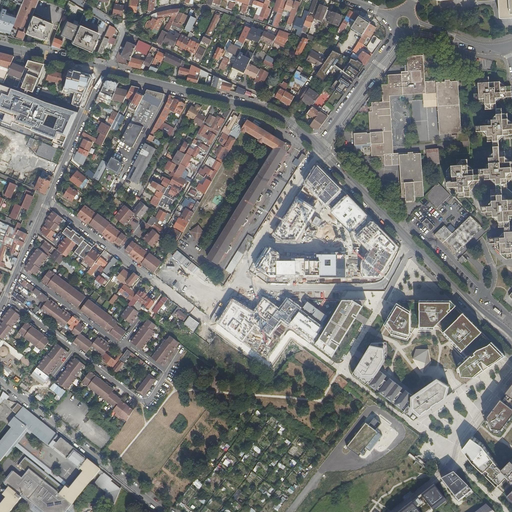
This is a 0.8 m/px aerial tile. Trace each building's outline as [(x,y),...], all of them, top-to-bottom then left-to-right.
[(15,18),(8,36),(22,39),(25,32),(32,15),(38,0),(22,0),(16,16),(15,18)] [(122,5),(120,5),(118,5),(119,1),(121,2),(122,0),(115,0),(113,14),(122,16),(124,6),(122,5)] [(135,0),(130,0),(129,11),(137,12),(139,1),(136,0),(135,0)] [(236,0),(237,0),(245,3),(242,11),(245,13),(248,5),(249,5),(250,0),(236,0)] [(264,4),(253,0),(250,0),(249,5),(248,5),(259,8),(256,15),(257,15),(259,16),(264,4)] [(264,18),(267,19),(270,11),(267,10),(269,4),(270,0),(265,0),(264,3),(265,3),(259,16),(264,18)] [(288,1),(286,0),(276,0),(273,11),(277,13),(275,17),(271,16),(268,24),(278,28),(279,25),(283,14),(288,1)] [(283,14),(290,17),(296,0),(295,0),(288,0),(288,1),(283,14)] [(292,25),(300,2),(296,0),(290,17),(286,27),(285,30),(287,31),(289,24),(292,25)] [(317,1),(315,0),(313,0),(308,14),(307,16),(300,37),(302,38),(307,39),(308,36),(308,35),(305,34),(308,27),(311,28),(313,22),(315,18),(309,16),(310,12),(312,13),(317,1)] [(511,0),(438,0),(442,0),(500,0),(501,18),(511,17),(511,0)] [(315,18),(322,21),(323,20),(327,10),(328,8),(324,6),(323,7),(319,6),(315,18)] [(185,30),(191,17),(188,16),(184,13),(185,11),(182,10),(183,8),(180,9),(174,20),(174,21),(173,23),(172,24),(178,26),(182,28),(185,30)] [(0,34),(8,36),(15,18),(6,15),(7,13),(8,11),(2,9),(1,12),(0,14),(0,34)] [(171,25),(171,24),(172,23),(173,23),(174,21),(174,20),(180,9),(171,10),(158,13),(159,18),(159,19),(165,17),(173,16),(169,24),(168,23),(165,29),(168,31),(167,32),(164,31),(161,34),(157,42),(162,44),(164,42),(168,33),(172,25),(171,25)] [(342,15),(327,10),(323,20),(338,26),(342,15)] [(358,15),(349,10),(339,29),(343,31),(348,22),(349,22),(351,20),(353,21),(354,22),(355,21),(358,15)] [(220,14),(217,12),(213,21),(212,21),(208,31),(212,33),(216,23),(220,16),(219,16),(220,14)] [(295,30),(293,34),(294,34),(300,37),(307,16),(308,14),(305,13),(302,20),(297,18),(292,29),(295,30)] [(290,17),(283,14),(279,25),(286,27),(290,17)] [(52,23),(32,15),(25,32),(41,39),(41,38),(45,40),(52,23)] [(197,28),(193,26),(196,18),(191,16),(191,17),(185,30),(191,33),(194,34),(197,28)] [(370,23),(359,16),(352,28),(363,35),(370,23)] [(150,25),(155,27),(159,30),(163,23),(158,20),(154,18),(152,21),(150,25)] [(152,21),(150,20),(148,21),(146,25),(154,29),(155,27),(150,25),(152,21)] [(62,33),(65,34),(70,23),(67,21),(62,33)] [(65,34),(73,38),(78,26),(70,23),(65,34)] [(376,27),(370,23),(363,35),(359,42),(363,44),(368,37),(368,36),(370,38),(376,27)] [(98,52),(101,53),(105,45),(105,46),(107,42),(113,45),(116,39),(112,37),(113,34),(115,34),(116,31),(114,28),(109,25),(98,52)] [(99,34),(79,26),(78,26),(73,38),(73,40),(72,42),(92,50),(99,34)] [(234,46),(230,44),(229,47),(227,51),(238,56),(240,52),(246,39),(251,29),(246,27),(239,42),(237,41),(234,46)] [(258,30),(252,27),(251,29),(246,39),(252,42),(253,40),(259,43),(259,42),(264,31),(259,28),(258,30)] [(276,37),(264,31),(259,42),(271,47),(276,37)] [(290,35),(279,31),(276,40),(280,41),(278,45),(281,46),(281,45),(284,46),(286,43),(287,40),(290,35)] [(54,38),(62,41),(64,36),(65,34),(62,33),(60,38),(55,36),(54,38)] [(180,35),(176,33),(175,36),(168,33),(164,42),(171,45),(171,44),(175,45),(180,35)] [(179,48),(185,51),(186,49),(191,40),(182,35),(177,44),(180,46),(179,48)] [(204,46),(206,43),(210,45),(210,44),(212,40),(204,36),(200,44),(204,46)] [(62,41),(54,38),(51,46),(59,48),(62,41)] [(301,53),(308,40),(307,39),(302,38),(302,39),(303,39),(297,50),(298,51),(296,54),(298,55),(300,52),(301,53)] [(134,52),(146,57),(150,49),(147,48),(149,45),(139,40),(137,46),(134,52)] [(186,49),(195,54),(200,44),(191,40),(186,49)] [(122,56),(131,60),(132,58),(134,52),(137,46),(128,42),(122,56)] [(362,49),(364,45),(363,44),(359,42),(356,45),(353,51),(356,53),(360,47),(362,49)] [(145,61),(144,63),(145,64),(147,65),(150,66),(154,58),(150,56),(153,51),(157,53),(159,50),(153,46),(151,49),(145,61)] [(200,47),(195,57),(201,59),(206,50),(200,47)] [(222,57),(225,51),(218,48),(217,51),(214,58),(218,60),(216,64),(220,65),(224,58),(222,57)] [(156,56),(163,60),(166,53),(159,50),(157,53),(156,56)] [(230,60),(235,63),(238,56),(227,51),(224,58),(220,65),(219,68),(225,70),(230,60)] [(232,68),(245,73),(249,64),(254,54),(248,51),(246,55),(240,52),(238,56),(235,63),(232,68)] [(337,52),(334,51),(326,62),(321,69),(316,76),(324,81),(328,75),(326,74),(337,58),(339,60),(342,55),(337,52)] [(363,64),(365,65),(366,65),(372,56),(363,51),(362,52),(361,54),(360,53),(358,56),(353,53),(351,57),(355,60),(357,61),(357,60),(363,64)] [(132,58),(144,61),(146,57),(134,52),(132,58)] [(12,63),(14,57),(9,56),(0,53),(0,65),(6,67),(10,68),(12,63)] [(176,59),(177,58),(166,53),(163,60),(173,64),(175,58),(176,59)] [(306,61),(321,69),(326,62),(311,53),(306,61)] [(423,196),(421,156),(421,153),(413,153),(413,152),(408,152),(408,155),(399,155),(399,153),(391,153),(389,104),(389,95),(437,92),(439,134),(461,133),(458,81),(450,82),(450,80),(445,80),(445,82),(435,82),(435,81),(425,81),(423,56),(407,56),(408,74),(388,75),(388,84),(381,84),(382,102),(371,102),(372,111),(368,111),(369,133),(366,133),(366,132),(351,133),(352,149),(358,149),(358,147),(361,147),(368,146),(368,156),(380,156),(382,156),(383,166),(397,166),(397,167),(400,167),(401,197),(402,197),(403,201),(414,201),(414,197),(423,196)] [(144,61),(132,58),(131,60),(128,65),(141,69),(144,63),(145,61),(144,61)] [(344,71),(335,64),(339,60),(337,58),(326,74),(328,75),(333,68),(342,74),(353,82),(354,81),(355,79),(353,77),(344,71)] [(350,61),(344,71),(353,77),(363,64),(357,60),(357,61),(355,60),(351,58),(350,61)] [(158,60),(155,59),(149,71),(157,72),(158,69),(154,68),(158,60)] [(174,68),(172,76),(178,78),(182,61),(178,59),(176,68),(174,68)] [(45,65),(28,60),(25,67),(29,68),(22,88),(26,89),(25,93),(20,91),(0,85),(0,111),(7,114),(3,123),(12,127),(13,123),(55,139),(54,142),(64,146),(78,112),(28,94),(29,90),(34,92),(45,65)] [(263,63),(273,68),(275,65),(272,64),(268,62),(265,60),(263,63)] [(183,68),(184,62),(182,61),(178,78),(182,79),(183,74),(189,75),(190,69),(189,68),(188,69),(183,68)] [(17,78),(14,86),(18,87),(20,80),(25,67),(12,63),(10,68),(8,73),(15,76),(14,77),(17,78)] [(165,66),(161,64),(158,69),(157,72),(161,74),(165,66)] [(256,67),(249,64),(245,73),(256,79),(260,70),(256,68),(256,67)] [(8,73),(10,68),(6,67),(0,65),(0,81),(1,82),(2,82),(4,83),(8,73)] [(198,83),(200,73),(201,70),(191,65),(191,67),(190,69),(189,75),(187,80),(198,83)] [(265,71),(260,69),(260,70),(256,79),(253,84),(260,88),(267,75),(264,73),(265,71)] [(297,70),(297,71),(308,77),(307,81),(310,76),(298,69),(297,70)] [(91,75),(70,70),(68,80),(63,102),(81,107),(93,79),(92,77),(91,75)] [(57,82),(60,73),(56,72),(54,72),(50,71),(47,79),(50,80),(49,83),(53,84),(54,81),(57,82)] [(289,85),(288,87),(292,89),(295,83),(302,88),(307,81),(308,77),(297,71),(295,73),(289,85)] [(332,87),(342,94),(347,87),(348,88),(353,82),(342,74),(332,87)] [(486,109),(497,108),(497,97),(511,97),(510,87),(500,87),(500,81),(489,82),(489,77),(484,77),(484,82),(479,82),(479,94),(473,94),(474,99),(485,98),(486,109)] [(230,91),(233,84),(220,78),(217,88),(230,91)] [(108,89),(109,90),(110,90),(110,89),(115,91),(117,88),(119,82),(109,80),(105,81),(101,92),(105,94),(107,90),(108,88),(109,88),(108,89)] [(276,97),(281,100),(285,91),(286,91),(288,87),(289,85),(284,82),(282,85),(281,84),(280,85),(279,86),(279,87),(278,88),(280,89),(276,97)] [(127,97),(133,100),(137,92),(140,88),(132,86),(128,93),(127,97)] [(300,98),(312,106),(317,100),(318,99),(320,96),(308,87),(300,98)] [(112,99),(123,104),(127,97),(128,93),(117,88),(115,91),(114,94),(113,97),(112,99)] [(55,93),(43,89),(41,94),(52,98),(53,98),(55,93)] [(151,120),(152,120),(163,100),(164,94),(147,90),(144,96),(135,113),(130,123),(146,127),(151,120)] [(280,100),(290,105),(295,96),(286,91),(285,91),(281,100),(280,100)] [(101,92),(96,102),(108,108),(112,99),(113,97),(107,95),(105,94),(101,92)] [(144,96),(137,92),(133,100),(128,110),(135,113),(144,96)] [(173,111),(175,112),(180,114),(185,105),(174,99),(175,96),(169,95),(168,101),(154,127),(158,129),(170,135),(174,129),(163,123),(171,109),(173,111)] [(198,113),(200,111),(195,108),(191,106),(186,115),(195,120),(198,113)] [(320,112),(317,110),(312,106),(307,114),(315,119),(320,112)] [(109,122),(107,125),(111,127),(118,113),(113,110),(113,111),(106,108),(104,110),(112,114),(111,117),(108,122),(109,122)] [(487,211),(487,213),(487,216),(493,216),(493,217),(497,221),(498,221),(499,227),(504,227),(504,232),(503,233),(500,237),(500,238),(489,238),(489,243),(495,243),(495,249),(500,253),(501,253),(506,258),(511,257),(511,227),(509,227),(509,215),(511,214),(511,192),(507,188),(506,188),(506,183),(507,183),(511,179),(511,178),(511,161),(505,162),(505,156),(510,156),(509,151),(499,152),(498,135),(511,134),(511,123),(508,123),(508,113),(502,113),(502,108),(497,108),(497,119),(481,120),(481,126),(477,126),(477,131),(487,131),(487,142),(493,142),(494,158),(489,158),(489,169),(479,169),(479,174),(485,174),(485,179),(491,179),(495,184),(496,184),(496,189),(491,189),(491,200),(491,201),(486,205),(486,206),(481,206),(481,211),(487,211)] [(126,114),(120,110),(118,113),(111,127),(114,129),(111,134),(115,136),(126,114)] [(325,115),(320,111),(320,112),(315,119),(314,120),(310,126),(312,129),(313,129),(320,129),(328,117),(325,115)] [(206,118),(198,113),(195,120),(194,120),(198,122),(202,124),(203,124),(204,121),(206,118)] [(224,147),(229,151),(231,148),(241,130),(242,128),(241,128),(245,121),(246,122),(249,115),(240,113),(238,117),(239,118),(235,124),(240,127),(237,131),(232,128),(231,131),(230,130),(238,117),(234,115),(227,128),(224,127),(221,132),(231,137),(230,138),(223,134),(222,136),(221,135),(219,138),(220,139),(219,142),(222,144),(225,146),(224,147)] [(221,118),(220,118),(218,117),(213,126),(212,125),(216,118),(210,115),(206,122),(204,121),(203,124),(211,128),(210,130),(218,134),(220,129),(217,127),(217,125),(220,126),(224,120),(221,118)] [(105,124),(99,120),(97,123),(101,125),(98,132),(101,133),(106,136),(111,127),(107,125),(106,124),(105,124)] [(228,248),(229,246),(242,225),(244,226),(246,223),(244,222),(246,219),(257,200),(259,202),(261,198),(259,197),(261,194),(275,170),(277,171),(279,168),(277,167),(279,164),(287,151),(289,151),(292,145),(287,142),(285,143),(247,120),(246,122),(242,128),(241,130),(245,132),(246,131),(260,139),(259,141),(263,143),(264,142),(275,148),(208,258),(218,264),(225,252),(227,253),(229,250),(228,248)] [(144,134),(147,128),(146,127),(130,123),(121,141),(133,147),(137,139),(136,138),(136,137),(138,138),(141,132),(144,134)] [(204,140),(206,138),(201,136),(202,134),(206,127),(203,125),(196,136),(204,141),(204,140)] [(153,140),(158,129),(154,127),(147,140),(163,149),(166,144),(161,142),(160,144),(153,140)] [(94,138),(83,132),(82,136),(92,141),(94,138)] [(210,140),(208,143),(207,145),(209,146),(212,141),(216,134),(211,132),(208,136),(207,139),(210,140)] [(101,133),(96,143),(102,146),(106,136),(101,133)] [(83,143),(82,145),(80,148),(89,152),(93,143),(85,139),(83,143)] [(196,141),(194,144),(206,151),(208,147),(201,144),(199,142),(197,141),(196,141)] [(37,154),(53,161),(58,149),(42,142),(37,154)] [(186,149),(187,148),(188,145),(189,146),(190,144),(185,142),(180,151),(186,154),(187,153),(188,150),(186,149)] [(156,149),(145,144),(127,177),(126,178),(137,184),(156,149)] [(200,149),(191,144),(191,145),(189,149),(188,150),(187,153),(192,156),(202,161),(204,157),(198,154),(200,149)] [(218,150),(217,153),(215,155),(224,160),(229,151),(220,146),(218,150)] [(438,147),(426,148),(427,163),(439,162),(439,155),(438,147)] [(87,156),(89,152),(80,148),(78,152),(87,156)] [(233,149),(231,148),(229,151),(224,160),(223,162),(212,182),(200,203),(188,223),(187,226),(183,232),(175,246),(177,248),(233,149)] [(175,159),(173,162),(177,164),(180,166),(181,163),(186,154),(180,151),(179,150),(174,159),(175,159)] [(83,165),(87,156),(78,152),(77,151),(74,160),(78,163),(83,165)] [(181,163),(186,166),(191,157),(192,158),(192,156),(187,153),(186,154),(181,163)] [(293,164),(298,167),(300,164),(305,155),(302,153),(300,157),(299,157),(298,159),(297,158),(293,164)] [(109,192),(125,162),(113,155),(108,163),(98,184),(109,192)] [(206,167),(203,171),(200,169),(197,174),(204,177),(207,172),(211,174),(208,179),(212,182),(223,162),(217,158),(215,161),(208,158),(205,164),(210,167),(209,169),(206,167)] [(108,163),(102,160),(92,179),(98,184),(108,163)] [(479,174),(476,174),(474,174),(473,170),(467,170),(467,160),(456,160),(456,166),(451,166),(446,170),(446,176),(453,176),(453,182),(452,182),(452,180),(448,180),(449,182),(447,182),(448,187),(459,187),(459,197),(470,197),(469,192),(470,192),(479,180),(479,174)] [(172,163),(169,161),(165,168),(172,172),(170,176),(173,177),(175,174),(177,169),(175,168),(175,166),(178,168),(180,166),(177,164),(176,165),(172,163)] [(27,175),(30,168),(16,162),(13,169),(27,175)] [(183,172),(184,171),(186,167),(186,166),(181,163),(180,166),(178,168),(177,169),(175,174),(190,182),(191,180),(182,175),(183,172)] [(37,186),(35,189),(36,190),(46,194),(53,177),(46,174),(47,172),(43,171),(37,186)] [(90,182),(78,171),(71,180),(83,190),(90,182)] [(170,178),(172,180),(173,178),(164,173),(159,184),(165,187),(170,178)] [(186,181),(175,175),(170,183),(181,189),(186,181)] [(157,192),(155,196),(159,198),(161,199),(163,195),(167,188),(165,187),(159,184),(153,181),(151,186),(161,191),(160,193),(157,192)] [(11,198),(16,185),(9,182),(4,195),(11,198)] [(423,196),(424,197),(438,183),(437,182),(423,196)] [(438,183),(424,197),(428,202),(427,203),(429,206),(432,203),(436,207),(449,194),(438,183)] [(178,189),(169,184),(167,188),(163,195),(169,197),(171,194),(174,196),(178,189)] [(78,192),(70,187),(64,196),(72,201),(74,199),(75,199),(77,199),(78,197),(78,195),(76,195),(78,192)] [(192,189),(189,194),(194,197),(197,192),(192,189)] [(11,217),(18,220),(23,207),(28,209),(33,197),(30,195),(32,192),(26,190),(25,193),(26,194),(21,206),(16,204),(11,217)] [(155,205),(159,198),(155,196),(154,196),(153,195),(153,196),(154,197),(151,203),(155,205)] [(169,197),(163,195),(161,199),(158,204),(164,208),(165,207),(166,208),(167,205),(170,207),(174,200),(173,200),(169,197)] [(184,220),(188,223),(200,203),(197,201),(196,203),(190,198),(188,201),(186,199),(182,205),(186,208),(182,214),(177,210),(174,214),(181,218),(181,217),(184,219),(184,220)] [(355,199),(348,209),(353,212),(360,203),(355,199)] [(133,211),(138,216),(141,218),(149,209),(141,202),(133,211)] [(92,210),(86,205),(78,215),(80,217),(81,218),(80,219),(83,221),(92,210)] [(133,217),(135,214),(124,205),(119,211),(131,221),(134,218),(133,217)] [(92,210),(83,221),(86,224),(87,222),(88,223),(90,225),(98,215),(92,210)] [(170,216),(161,210),(158,215),(157,218),(164,222),(165,219),(168,221),(170,216)] [(41,232),(53,241),(55,239),(52,237),(56,232),(54,231),(64,219),(53,211),(50,214),(49,213),(47,216),(48,218),(46,221),(47,222),(46,223),(43,228),(44,229),(43,230),(41,232)] [(129,224),(131,221),(119,211),(114,217),(125,226),(128,223),(129,224)] [(95,231),(105,219),(98,214),(98,215),(90,225),(93,227),(92,228),(95,231)] [(321,225),(327,217),(324,215),(318,223),(321,225)] [(367,233),(374,237),(383,223),(369,215),(353,242),(359,246),(367,233)] [(443,224),(433,234),(454,255),(482,227),(470,215),(452,232),(443,224)] [(149,220),(157,225),(159,220),(152,216),(149,220)] [(426,217),(422,221),(430,230),(434,225),(426,217)] [(100,232),(103,234),(110,224),(111,223),(105,219),(95,231),(99,233),(100,232)] [(188,223),(184,220),(183,220),(182,221),(179,219),(174,227),(182,231),(185,225),(187,226),(188,223)] [(167,230),(166,230),(160,226),(160,225),(158,224),(160,220),(159,220),(157,225),(149,220),(147,224),(152,228),(154,229),(162,236),(163,235),(165,237),(167,235),(173,240),(175,241),(181,233),(179,232),(177,234),(174,232),(171,236),(168,233),(170,229),(168,228),(167,230)] [(2,222),(0,227),(0,247),(1,248),(4,242),(10,226),(2,222)] [(105,238),(108,240),(117,229),(110,224),(103,234),(105,236),(106,236),(105,238)] [(301,275),(327,231),(316,224),(311,232),(300,226),(281,257),(282,257),(274,270),(292,280),(296,273),(301,275)] [(8,244),(12,245),(13,243),(15,238),(19,230),(10,226),(4,242),(8,244)] [(204,233),(198,226),(191,232),(197,239),(204,233)] [(65,230),(63,233),(67,236),(68,237),(69,237),(71,234),(70,232),(72,230),(68,227),(66,230),(65,230)] [(117,242),(123,234),(117,229),(108,240),(111,243),(112,241),(113,242),(115,244),(116,243),(117,242)] [(163,236),(154,229),(150,233),(149,232),(148,233),(159,242),(163,236)] [(15,238),(19,240),(20,237),(23,239),(23,240),(25,241),(28,234),(19,230),(15,238)] [(159,242),(148,233),(146,235),(145,234),(142,237),(154,247),(159,242)] [(123,245),(128,239),(126,238),(127,236),(123,234),(117,242),(121,246),(122,245),(123,245)] [(226,271),(231,274),(235,269),(254,238),(248,235),(226,271)] [(64,239),(59,246),(60,247),(60,248),(58,250),(66,256),(66,257),(76,243),(69,237),(68,237),(66,239),(65,240),(64,239)] [(19,240),(15,238),(13,243),(20,246),(23,247),(25,242),(19,240)] [(62,261),(63,260),(66,256),(58,250),(57,250),(53,256),(48,252),(52,246),(45,241),(42,245),(40,243),(40,244),(37,247),(38,248),(49,257),(72,274),(74,271),(62,261)] [(126,249),(131,253),(137,244),(132,241),(126,249)] [(8,244),(4,242),(1,248),(0,251),(0,265),(3,267),(4,263),(1,262),(8,244)] [(15,248),(17,245),(13,244),(9,255),(12,256),(14,251),(16,251),(17,249),(15,248)] [(135,260),(143,249),(137,244),(131,253),(129,254),(131,256),(133,257),(132,258),(135,260)] [(390,262),(395,255),(383,246),(378,252),(390,262)] [(49,257),(38,248),(36,251),(35,250),(30,256),(32,257),(27,263),(28,264),(26,267),(27,268),(25,270),(32,275),(33,273),(37,275),(41,269),(40,268),(49,257)] [(92,267),(101,255),(98,252),(93,248),(83,260),(92,267)] [(142,264),(149,254),(143,249),(135,260),(138,263),(139,262),(140,262),(142,264)] [(144,267),(147,270),(156,258),(150,253),(149,254),(142,264),(145,266),(144,267)] [(340,263),(348,268),(354,258),(346,253),(340,263)] [(330,270),(333,259),(322,255),(319,267),(315,266),(314,271),(323,274),(325,268),(330,270)] [(118,260),(114,257),(104,270),(103,271),(107,274),(118,260)] [(102,264),(103,265),(105,266),(107,263),(100,258),(96,263),(100,266),(101,265),(102,264)] [(151,271),(154,273),(162,262),(156,258),(147,270),(150,272),(151,271)] [(62,261),(74,271),(76,269),(71,266),(63,260),(62,261)] [(167,265),(160,273),(163,275),(169,267),(167,265)] [(95,274),(99,276),(100,275),(100,274),(103,271),(104,270),(101,267),(95,274)] [(117,278),(125,284),(126,282),(131,276),(124,270),(117,278)] [(86,298),(50,271),(42,281),(46,283),(45,285),(50,289),(51,288),(57,292),(56,294),(62,298),(63,297),(69,302),(69,303),(74,307),(75,306),(78,308),(86,298)] [(140,277),(134,273),(131,276),(126,282),(131,286),(136,279),(137,281),(140,277)] [(107,281),(100,275),(99,276),(97,279),(96,280),(105,286),(110,280),(109,279),(108,280),(107,281)] [(37,297),(45,304),(48,300),(49,298),(21,277),(19,281),(22,283),(21,284),(25,287),(26,286),(30,290),(29,292),(32,294),(33,292),(38,296),(37,297)] [(130,289),(124,285),(122,288),(133,296),(134,297),(137,294),(135,293),(132,290),(133,289),(131,288),(130,289)] [(129,304),(133,307),(138,301),(134,297),(133,296),(122,288),(119,291),(132,300),(129,304)] [(149,298),(139,290),(137,294),(134,297),(138,301),(142,304),(144,305),(149,298)] [(114,305),(119,296),(114,294),(110,303),(114,305)] [(153,312),(156,314),(168,299),(164,295),(153,312)] [(153,298),(151,296),(149,298),(144,305),(142,304),(137,310),(139,311),(141,309),(142,308),(147,312),(155,302),(151,300),(153,298)] [(353,299),(343,300),(316,344),(333,356),(363,306),(353,299)] [(506,355),(492,341),(482,331),(463,312),(456,305),(451,299),(419,299),(399,299),(397,301),(384,322),(385,324),(386,327),(388,328),(391,333),(395,334),(394,336),(407,339),(411,332),(412,332),(414,328),(419,328),(434,328),(435,328),(439,328),(443,332),(450,340),(461,351),(468,358),(466,360),(459,366),(461,376),(473,376),(475,377),(484,371),(482,368),(479,363),(482,361),(488,365),(490,367),(505,356),(506,355)] [(58,305),(52,300),(51,302),(50,301),(48,300),(45,304),(41,309),(40,310),(52,319),(60,309),(58,307),(57,306),(58,305)] [(113,318),(89,300),(81,311),(84,313),(83,315),(89,319),(90,318),(96,322),(95,323),(101,328),(102,327),(107,330),(108,331),(107,332),(110,335),(110,334),(111,333),(120,341),(127,332),(117,325),(118,324),(112,319),(113,318)] [(133,307),(137,310),(142,304),(138,301),(133,307)] [(315,317),(320,308),(311,302),(306,311),(315,317)] [(297,333),(311,320),(296,303),(279,319),(285,324),(282,327),(288,332),(292,328),(297,333)] [(135,310),(133,308),(130,305),(121,316),(131,324),(132,324),(133,322),(134,323),(139,317),(137,316),(140,313),(137,311),(136,311),(135,310)] [(0,337),(5,341),(14,329),(12,328),(22,316),(18,313),(20,311),(13,306),(12,308),(11,308),(8,311),(7,310),(3,316),(4,317),(2,320),(4,322),(3,323),(2,324),(2,325),(1,324),(0,324),(0,337)] [(32,312),(36,315),(40,310),(41,309),(37,306),(32,312)] [(171,315),(174,317),(175,315),(184,321),(187,317),(179,310),(180,309),(178,307),(171,315)] [(70,314),(64,310),(63,311),(62,310),(60,309),(52,319),(64,327),(66,325),(68,323),(68,322),(72,318),(70,316),(69,315),(70,314)] [(213,309),(208,318),(223,325),(227,316),(213,309)] [(70,327),(73,330),(75,327),(80,322),(73,316),(72,318),(68,322),(71,324),(74,321),(75,321),(70,327)] [(153,330),(157,326),(148,319),(145,324),(142,327),(141,326),(137,332),(138,333),(136,336),(135,335),(132,338),(134,339),(131,342),(142,350),(156,332),(153,330)] [(37,327),(31,323),(30,324),(27,322),(18,332),(42,351),(50,340),(47,337),(48,336),(43,332),(42,333),(36,328),(37,327)] [(81,324),(79,323),(71,333),(77,338),(74,342),(78,345),(79,346),(85,337),(80,334),(86,326),(83,324),(82,325),(81,324)] [(170,326),(168,328),(178,336),(180,333),(170,326)] [(111,333),(110,334),(120,342),(120,341),(111,333)] [(179,343),(170,336),(167,341),(165,340),(152,358),(162,365),(163,363),(164,362),(165,363),(170,357),(168,356),(169,355),(172,352),(173,350),(174,351),(177,348),(176,348),(175,347),(179,343)] [(90,348),(102,357),(104,354),(107,351),(110,347),(108,345),(107,344),(108,343),(102,339),(101,340),(100,339),(98,337),(93,344),(89,340),(82,348),(83,349),(87,352),(90,348)] [(437,378),(437,377),(410,396),(411,394),(405,389),(402,393),(399,391),(402,387),(395,382),(389,377),(386,381),(383,379),(386,375),(379,370),(378,371),(377,370),(382,363),(384,360),(384,341),(372,341),(371,341),(354,368),(351,373),(365,383),(367,380),(369,382),(368,384),(374,389),(376,387),(379,389),(378,391),(384,396),(390,401),(392,399),(395,401),(394,404),(400,409),(402,407),(404,409),(402,411),(413,420),(419,416),(446,397),(449,384),(437,378)] [(38,367),(49,375),(51,372),(52,372),(57,367),(55,366),(59,361),(60,360),(61,361),(66,355),(65,354),(66,353),(67,351),(57,343),(48,355),(47,355),(38,367)] [(224,350),(237,362),(243,356),(230,344),(224,350)] [(7,356),(8,355),(9,353),(9,352),(9,350),(8,349),(6,348),(5,347),(3,347),(1,347),(0,349),(0,348),(0,355),(1,356),(2,357),(4,357),(6,357),(7,356)] [(429,349),(416,349),(413,359),(415,362),(423,374),(430,365),(431,363),(429,349)] [(117,372),(119,370),(124,364),(123,363),(124,361),(125,362),(130,356),(132,353),(127,350),(123,355),(119,360),(120,361),(113,369),(117,372)] [(107,356),(104,360),(113,368),(119,360),(123,355),(121,353),(115,361),(111,357),(110,358),(107,356)] [(59,378),(57,381),(68,389),(77,377),(76,377),(85,365),(75,357),(74,359),(73,361),(71,360),(67,365),(68,366),(67,367),(64,372),(63,371),(58,377),(59,378)] [(145,363),(142,366),(141,368),(138,371),(142,375),(149,366),(145,363)] [(2,372),(9,377),(12,371),(6,367),(2,372)] [(82,381),(115,407),(121,400),(122,399),(112,391),(113,391),(114,389),(111,387),(112,385),(106,381),(105,382),(99,378),(100,376),(94,372),(93,373),(90,371),(82,381)] [(10,378),(19,382),(21,378),(11,374),(10,378)] [(156,379),(149,374),(145,380),(141,385),(137,391),(144,396),(156,379)] [(55,398),(58,401),(66,391),(55,382),(49,389),(57,395),(55,398)] [(485,419),(490,430),(492,430),(499,431),(501,430),(511,415),(511,384),(505,394),(500,400),(487,417),(485,419)] [(112,391),(122,399),(123,398),(113,391),(112,391)] [(7,400),(9,397),(4,392),(0,400),(0,402),(1,404),(5,398),(7,400)] [(118,417),(127,405),(121,400),(115,407),(113,410),(117,413),(115,415),(118,417)] [(20,412),(18,414),(9,425),(13,428),(0,444),(0,462),(27,428),(50,446),(57,437),(58,436),(18,404),(15,408),(20,412)] [(127,421),(134,410),(127,405),(118,417),(122,420),(123,418),(127,421)] [(374,418),(369,425),(366,422),(347,446),(359,456),(366,448),(370,451),(382,435),(376,430),(381,423),(374,418)] [(472,436),(470,438),(481,446),(485,452),(490,458),(493,462),(496,466),(495,467),(499,472),(500,471),(501,470),(498,465),(483,444),(472,436)] [(78,466),(81,469),(87,462),(85,460),(86,459),(66,442),(65,443),(57,437),(50,446),(55,450),(55,449),(77,467),(78,466)] [(481,446),(470,438),(462,449),(472,463),(477,468),(482,473),(486,476),(497,487),(506,478),(510,482),(511,481),(511,480),(511,458),(510,460),(503,467),(501,470),(500,471),(499,472),(495,467),(496,466),(493,462),(490,458),(485,452),(481,446)] [(55,449),(55,450),(80,471),(81,469),(78,466),(77,467),(55,449)] [(421,470),(423,467),(431,473),(432,472),(432,471),(427,467),(428,466),(427,465),(426,467),(415,459),(417,457),(416,456),(415,458),(410,454),(409,455),(408,456),(416,461),(414,464),(421,470)] [(66,511),(98,473),(100,470),(88,460),(87,462),(81,469),(83,471),(68,489),(65,486),(63,489),(61,487),(62,486),(25,457),(18,466),(26,472),(22,478),(13,471),(3,483),(8,487),(2,494),(7,498),(0,506),(0,511),(10,511),(22,498),(39,511),(66,511)] [(109,492),(104,506),(113,509),(121,489),(114,484),(114,485),(111,482),(113,480),(104,473),(103,475),(102,474),(101,476),(95,483),(102,489),(104,487),(109,492)] [(455,475),(441,480),(459,501),(473,491),(455,475)] [(193,484),(200,489),(203,485),(196,480),(193,484)] [(292,494),(296,488),(292,485),(288,490),(292,494)] [(430,511),(446,501),(435,486),(401,511),(430,511)] [(274,508),(277,511),(287,499),(284,496),(274,508)] [(475,511),(493,511),(486,503),(475,511)]
